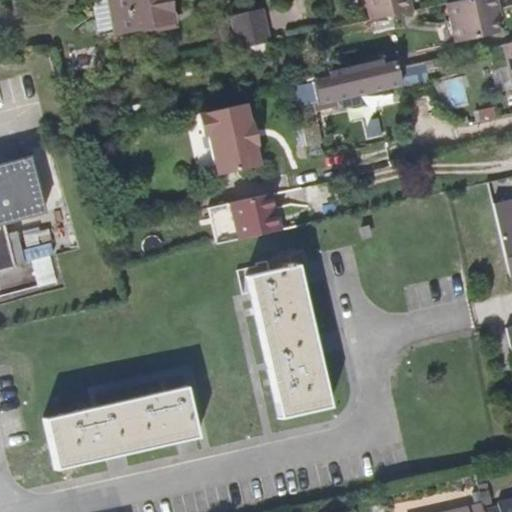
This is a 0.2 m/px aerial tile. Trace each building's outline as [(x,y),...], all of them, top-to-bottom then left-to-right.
[(168,23),(163,0),(90,0),(96,30),(112,27),(113,34),(168,23)] [(410,10),(408,0),(365,0),(370,19),(410,10)] [(499,31),(494,10),(499,9),(497,0),(453,0),(447,2),(455,41),(499,31)] [(232,15),(238,47),(267,41),(261,9),(232,15)] [(443,56),(427,60),(429,69),(445,65),(443,56)] [(400,81),(396,61),(345,72),(343,66),(328,70),(329,76),(313,79),(317,99),(400,81)] [(444,79),(446,85),(450,84),(455,105),(470,102),(463,75),(444,79)] [(259,142),(254,119),(251,120),(247,102),(198,113),(202,133),(206,132),(215,172),(260,162),(256,143),(259,142)] [(325,140),(320,120),(304,124),(308,143),(325,140)] [(308,143),(304,124),(290,127),(295,147),(308,143)] [(0,268),(25,262),(16,230),(8,232),(5,221),(45,210),(30,154),(0,161),(0,268)] [(280,228),(272,191),(231,201),(239,238),(280,228)] [(511,195),(495,199),(511,273),(511,272),(511,195)] [(239,238),(231,201),(217,204),(226,241),(239,238)] [(56,279),(49,253),(32,257),(39,284),(56,279)] [(329,405),(298,264),(247,275),(278,416),(329,405)] [(55,467),(195,437),(184,386),(44,417),(55,467)] [(511,511),(511,494),(493,499),(494,500),(479,503),(481,511),(511,511)] [(481,511),(479,503),(479,502),(436,511),(481,511)]
